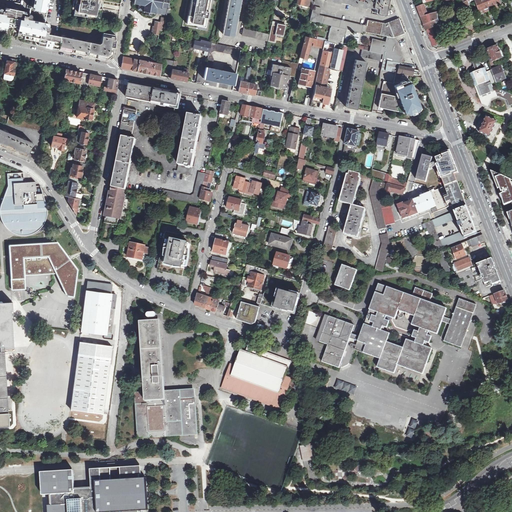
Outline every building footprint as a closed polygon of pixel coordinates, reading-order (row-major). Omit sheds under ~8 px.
[(34,0),(32,8),(44,11),(46,0),(48,1),(51,1),(51,0),(34,0)] [(76,0),(74,15),(97,19),(100,0),(76,0)] [(133,0),(134,2),(133,2),(133,3),(133,4),(134,4),(134,3),(139,4),(138,10),(143,11),(146,12),(146,15),(151,16),(152,13),(155,14),(155,13),(166,15),(166,13),(168,2),(168,0),(133,0)] [(190,0),(186,23),(205,27),(209,0),(190,0)] [(228,0),(222,34),(234,36),(240,0),(228,0)] [(373,0),(372,8),(375,8),(374,12),(385,15),(387,2),(387,0),(373,0)] [(486,0),(479,0),(475,2),(480,12),(483,11),(484,13),(487,12),(489,16),(493,15),(491,11),(490,7),(486,0)] [(486,0),(490,7),(491,11),(498,7),(497,5),(500,4),(498,0),(486,0)] [(421,17),(437,12),(437,9),(436,9),(427,12),(426,10),(424,5),(418,8),(421,17)] [(314,6),(310,21),(331,26),(346,29),(363,33),(363,31),(362,31),(363,25),(319,15),(321,8),(314,6)] [(47,38),(48,30),(50,30),(51,27),(49,27),(49,24),(49,23),(48,23),(47,23),(46,23),(45,24),(45,26),(41,25),(42,23),(41,23),(41,22),(31,19),(32,16),(32,15),(31,14),(30,14),(29,14),(28,14),(28,15),(28,16),(26,15),(25,18),(22,18),(22,14),(12,11),(12,12),(11,12),(10,13),(10,14),(9,14),(9,15),(8,15),(4,14),(5,11),(2,11),(3,10),(2,9),(2,8),(1,8),(0,7),(0,34),(1,30),(2,30),(4,29),(5,28),(6,23),(7,20),(20,23),(20,26),(17,38),(21,38),(20,41),(45,46),(47,38)] [(26,15),(26,13),(23,12),(23,11),(9,8),(8,9),(5,9),(5,11),(4,14),(8,15),(9,15),(9,14),(10,14),(10,13),(11,12),(12,12),(12,11),(22,14),(22,18),(25,18),(26,15)] [(437,12),(421,17),(424,25),(424,26),(426,29),(426,30),(428,29),(429,31),(430,30),(431,35),(436,33),(434,27),(436,26),(444,25),(444,20),(444,18),(440,18),(440,19),(438,20),(437,18),(439,17),(439,16),(439,12),(438,12),(437,12)] [(165,19),(161,18),(160,23),(155,22),(155,27),(153,27),(152,34),(159,35),(160,30),(164,31),(165,30),(166,19),(165,19)] [(385,23),(368,20),(367,25),(365,32),(387,36),(394,37),(404,33),(403,31),(399,19),(398,18),(385,23)] [(61,28),(96,33),(97,26),(62,21),(61,28)] [(284,37),(286,25),(272,22),(268,41),(275,42),(276,36),(284,37)] [(269,34),(245,29),(246,25),(244,25),(242,35),(268,41),(269,34)] [(331,26),(328,42),(341,45),(342,37),(344,37),(346,29),(331,26)] [(428,29),(426,30),(427,31),(430,40),(433,46),(440,43),(436,33),(431,35),(430,30),(429,31),(428,29)] [(52,47),(55,35),(49,34),(50,30),(48,30),(47,38),(45,46),(47,46),(52,47)] [(164,36),(173,38),(178,39),(185,41),(186,37),(164,31),(164,36)] [(59,49),(107,59),(112,55),(116,35),(103,33),(101,42),(100,44),(60,36),(59,49)] [(59,49),(60,36),(55,35),(52,47),(59,49)] [(394,37),(387,36),(386,42),(373,39),(370,51),(382,54),(382,59),(383,59),(387,60),(399,62),(401,63),(403,62),(394,37)] [(302,57),(307,59),(311,43),(312,38),(305,37),(299,57),(302,57)] [(315,39),(314,43),(313,46),(323,49),(325,41),(315,39)] [(209,51),(210,43),(201,40),(201,42),(200,42),(194,40),(193,47),(209,51)] [(328,42),(325,41),(323,49),(315,85),(326,87),(330,68),(342,71),(347,53),(348,46),(341,45),(328,42)] [(206,67),(212,69),(214,59),(211,53),(214,51),(235,55),(236,48),(210,43),(209,51),(206,67)] [(355,48),(348,46),(347,53),(353,55),(355,48)] [(488,50),(492,61),(492,62),(502,58),(497,46),(488,50)] [(370,51),(362,50),(361,56),(383,62),(383,59),(382,59),(382,54),(370,51)] [(157,64),(154,63),(152,63),(123,57),(121,68),(146,73),(158,75),(158,72),(159,70),(161,70),(162,62),(159,61),(159,64),(157,64)] [(354,59),(345,107),(356,109),(366,61),(354,59)] [(5,69),(3,79),(8,80),(9,80),(11,80),(12,80),(12,79),(13,79),(13,78),(16,62),(7,60),(5,69)] [(172,69),(174,61),(165,60),(164,68),(172,69)] [(399,62),(387,60),(385,70),(396,72),(397,72),(398,66),(399,62)] [(474,65),(470,74),(471,76),(475,86),(476,90),(482,105),(486,106),(488,107),(490,103),(492,99),(499,97),(507,100),(509,106),(511,105),(511,94),(499,89),(494,91),(491,84),(496,82),(496,83),(506,79),(501,65),(491,69),(491,70),(487,72),(485,68),(482,69),(481,65),(479,60),(473,63),(474,65)] [(188,73),(189,70),(185,69),(184,72),(175,70),(177,62),(174,61),(172,69),(170,78),(186,81),(188,73)] [(294,77),(296,71),(289,69),(289,67),(273,63),(271,72),(273,72),(273,75),(272,77),(270,86),(284,88),(286,80),(287,78),(287,75),(289,76),(294,77)] [(398,66),(397,72),(407,74),(411,75),(411,74),(412,69),(398,66)] [(203,78),(234,84),(236,73),(231,73),(224,71),(212,69),(206,67),(205,71),(203,78)] [(302,68),(299,83),(311,85),(314,71),(302,68)] [(66,69),(64,80),(80,83),(82,73),(66,69)] [(202,84),(203,78),(205,71),(199,70),(196,83),(202,84)] [(396,72),(393,83),(384,81),(378,107),(410,113),(410,112),(415,110),(416,111),(420,106),(414,92),(413,93),(412,89),(411,87),(411,85),(409,79),(407,79),(408,76),(407,74),(397,72),(396,72)] [(78,94),(86,96),(88,83),(90,74),(87,74),(84,73),(82,73),(80,83),(78,94)] [(88,83),(101,86),(103,77),(90,74),(88,83)] [(107,87),(116,89),(118,82),(118,81),(118,80),(109,78),(108,81),(107,87)] [(240,81),(240,82),(238,92),(245,93),(246,93),(249,83),(240,81)] [(246,93),(255,95),(257,85),(257,84),(249,83),(246,93)] [(155,89),(130,84),(127,98),(152,103),(155,89)] [(312,100),(327,103),(331,88),(326,87),(315,85),(312,100)] [(160,104),(167,105),(169,106),(178,108),(181,95),(155,89),(152,103),(158,104),(160,104)] [(80,99),(76,117),(91,120),(94,103),(80,99)] [(223,103),(221,114),(227,115),(230,103),(223,101),(223,103)] [(241,115),(244,116),(254,118),(256,108),(243,105),(241,115)] [(123,114),(119,135),(122,136),(132,138),(137,110),(125,108),(123,114)] [(256,108),(254,118),(253,121),(253,122),(261,124),(261,123),(264,109),(256,108)] [(264,109),(261,123),(272,125),(281,127),(283,114),(264,109)] [(192,168),(202,117),(189,114),(184,137),(179,165),(192,168)] [(7,124),(44,132),(46,124),(9,116),(7,124)] [(493,120),(486,117),(483,124),(479,132),(482,134),(486,135),(490,137),(491,133),(493,130),(495,126),(497,121),(493,120)] [(322,135),(323,135),(336,138),(338,128),(324,125),(322,135)] [(305,127),(304,136),(313,137),(314,128),(309,127),(305,127)] [(296,131),(296,129),(291,128),(287,146),(291,147),(291,149),(296,150),(299,133),(296,132),(296,131)] [(33,143),(0,129),(0,141),(28,153),(33,143)] [(259,148),(262,149),(264,149),(265,144),(263,144),(265,132),(260,130),(257,143),(257,147),(256,148),(259,148)] [(345,130),(342,147),(355,149),(355,146),(358,147),(361,135),(358,134),(359,132),(345,130)] [(79,131),(76,142),(77,142),(86,144),(88,133),(80,131),(79,131)] [(52,145),(58,147),(58,149),(63,150),(66,138),(61,137),(62,134),(57,133),(57,134),(52,133),(51,139),(53,140),(52,145)] [(378,134),(375,146),(386,149),(386,147),(389,147),(390,143),(392,137),(378,134)] [(112,187),(126,190),(136,139),(132,138),(122,136),(120,147),(115,172),(112,187)] [(420,141),(419,141),(416,140),(415,140),(410,139),(400,137),(399,143),(397,154),(398,154),(407,156),(407,158),(415,160),(416,156),(420,141)] [(242,142),(235,141),(232,150),(237,151),(239,144),(241,145),(242,142)] [(76,145),(74,154),(76,154),(75,159),(76,159),(83,161),(86,147),(76,145)] [(354,155),(355,149),(342,147),(340,152),(354,155)] [(438,163),(433,165),(438,178),(457,170),(455,163),(453,158),(450,150),(442,153),(443,158),(442,158),(441,156),(435,158),(436,161),(438,163)] [(424,179),(430,158),(422,156),(420,163),(422,163),(418,178),(424,179)] [(297,168),(303,170),(305,161),(299,160),(297,168)] [(71,168),(70,175),(75,176),(80,177),(82,167),(82,166),(76,164),(74,164),(73,168),(71,168)] [(192,168),(179,165),(178,171),(177,172),(191,175),(192,168)] [(333,175),(335,169),(322,166),(320,171),(333,175)] [(318,180),(320,172),(309,169),(305,181),(312,183),(313,180),(315,180),(316,179),(318,180)] [(371,177),(385,181),(387,174),(372,170),(371,177)] [(438,178),(442,188),(458,182),(461,180),(459,175),(457,170),(438,178)] [(199,204),(200,199),(202,191),(203,187),(204,181),(206,175),(206,174),(199,172),(195,193),(191,195),(163,190),(162,197),(166,197),(199,204)] [(354,176),(353,180),(350,191),(346,206),(358,210),(359,210),(368,180),(360,178),(354,176)] [(505,197),(502,198),(504,205),(511,203),(511,202),(511,183),(511,184),(510,180),(500,176),(496,178),(499,187),(497,187),(500,195),(503,193),(505,197)] [(67,188),(65,196),(66,196),(69,197),(74,198),(76,188),(77,183),(75,183),(76,179),(74,179),(69,177),(67,188)] [(240,178),(237,177),(234,188),(240,190),(239,192),(243,193),(252,195),(253,193),(260,195),(263,184),(260,183),(260,184),(257,183),(257,182),(253,181),(253,185),(245,183),(246,179),(243,178),(243,179),(240,179),(240,178)] [(374,179),(370,192),(379,229),(387,228),(386,226),(381,204),(378,192),(381,182),(381,181),(374,179)] [(407,188),(408,183),(391,179),(390,183),(407,188)] [(23,182),(13,183),(13,184),(8,184),(8,186),(4,196),(1,204),(0,212),(1,219),(6,227),(11,231),(18,234),(26,235),(35,232),(39,229),(41,227),(44,222),(47,212),(47,206),(43,196),(41,186),(36,186),(35,181),(23,182)] [(405,188),(381,182),(378,192),(385,194),(385,195),(390,196),(391,191),(396,192),(404,194),(405,188)] [(442,188),(432,192),(428,193),(419,197),(420,198),(404,204),(403,203),(398,205),(403,219),(436,206),(437,207),(431,209),(433,213),(452,206),(454,211),(455,211),(467,206),(465,201),(463,195),(461,191),(458,182),(442,188)] [(126,190),(112,187),(110,196),(112,196),(111,198),(111,200),(110,200),(109,205),(108,205),(106,216),(106,217),(105,219),(105,223),(118,225),(119,221),(119,219),(120,215),(121,216),(125,199),(124,199),(126,190)] [(281,193),(277,191),(274,201),(276,202),(275,207),(282,209),(283,204),(285,205),(286,205),(289,195),(291,196),(292,191),(284,188),(283,194),(281,193)] [(200,199),(204,200),(211,202),(212,193),(209,193),(202,191),(200,199)] [(318,206),(321,196),(320,196),(315,194),(308,192),(305,205),(309,206),(310,204),(318,206)] [(76,214),(76,212),(77,205),(79,199),(76,198),(74,198),(69,197),(68,201),(76,214)] [(238,211),(240,211),(242,201),(241,200),(230,197),(227,208),(238,211)] [(386,226),(395,223),(390,202),(381,204),(386,226)] [(455,211),(458,218),(459,223),(458,223),(460,227),(461,227),(463,232),(465,238),(477,233),(472,219),(467,206),(455,211)] [(199,215),(201,210),(191,208),(187,222),(197,224),(199,215)] [(354,223),(349,239),(364,242),(372,213),(359,210),(358,210),(355,219),(354,223)] [(425,223),(435,249),(435,250),(466,239),(465,238),(463,232),(440,240),(435,228),(458,218),(455,211),(454,211),(425,223)] [(319,225),(321,220),(305,215),(303,221),(309,222),(319,225)] [(236,223),(233,233),(248,237),(250,227),(242,224),(243,222),(238,221),(238,223),(236,223)] [(309,222),(303,221),(301,227),(300,227),(298,233),(310,236),(313,226),(309,225),(308,225),(309,222)] [(246,245),(251,246),(256,226),(252,225),(249,235),(251,235),(250,240),(248,239),(246,245)] [(65,226),(56,232),(58,234),(67,228),(65,226)] [(323,251),(335,255),(336,249),(332,248),(337,231),(336,231),(337,228),(333,227),(330,226),(329,226),(329,227),(328,231),(328,232),(328,233),(326,238),(326,240),(325,244),(323,250),(323,251)] [(165,241),(159,270),(191,277),(198,248),(199,240),(167,233),(165,241)] [(376,269),(383,272),(386,261),(390,243),(389,237),(388,233),(381,235),(383,244),(376,269)] [(273,234),(270,244),(281,248),(289,250),(292,240),(284,237),(273,234)] [(461,243),(466,254),(468,253),(466,249),(479,243),(480,245),(486,243),(483,235),(461,243)] [(214,252),(227,255),(230,243),(217,239),(214,252)] [(25,270),(56,268),(61,276),(65,284),(74,279),(75,270),(67,262),(65,262),(63,258),(64,257),(57,242),(46,242),(46,244),(44,244),(44,243),(9,245),(11,290),(26,290),(25,276),(25,270)] [(61,276),(56,268),(25,270),(25,276),(53,274),(67,296),(74,297),(78,269),(57,242),(64,257),(63,258),(65,262),(67,262),(75,270),(74,279),(65,284),(61,276)] [(131,243),(128,257),(143,260),(144,253),(148,254),(149,248),(145,247),(145,246),(131,243)] [(461,243),(452,247),(457,259),(466,255),(466,254),(461,243)] [(442,251),(441,251),(437,253),(445,274),(450,272),(442,251)] [(290,257),(278,253),(274,265),(287,269),(290,257)] [(411,261),(414,268),(418,266),(420,270),(424,269),(426,268),(422,258),(417,260),(415,258),(410,260),(411,261)] [(499,276),(492,258),(472,266),(458,272),(454,273),(457,284),(463,286),(465,285),(466,288),(466,289),(470,291),(471,289),(478,286),(476,282),(483,279),(486,287),(501,281),(499,276)] [(472,266),(469,258),(455,264),(458,272),(472,266)] [(216,266),(214,272),(229,275),(230,270),(227,269),(228,264),(212,260),(212,261),(211,264),(211,265),(216,266)] [(270,271),(247,265),(240,292),(244,293),(245,289),(249,286),(253,273),(265,276),(264,278),(268,279),(270,271)] [(341,266),(336,286),(350,290),(356,270),(341,266)] [(259,297),(257,303),(289,312),(289,311),(295,312),(304,281),(270,271),(268,279),(262,298),(259,297)] [(249,286),(261,290),(264,278),(265,276),(253,273),(249,286)] [(112,284),(88,282),(82,331),(105,334),(105,336),(111,337),(115,302),(119,302),(120,295),(110,294),(111,291),(111,286),(112,284)] [(429,331),(437,334),(442,322),(444,317),(447,308),(430,302),(433,294),(416,288),(413,296),(379,284),(369,310),(378,312),(376,316),(372,315),(370,322),(374,323),(372,328),(364,324),(359,336),(358,341),(355,350),(380,359),(377,367),(394,373),(397,365),(423,374),(432,348),(424,346),(425,342),(429,343),(432,336),(427,335),(429,331)] [(214,287),(205,285),(206,291),(208,293),(212,294),(214,287)] [(508,300),(504,290),(494,294),(495,296),(498,304),(501,303),(507,305),(507,302),(509,302),(508,300)] [(200,294),(198,294),(195,305),(197,306),(198,306),(204,308),(205,309),(216,312),(219,305),(220,302),(200,294)] [(452,320),(450,324),(444,341),(461,347),(464,340),(468,330),(470,324),(477,305),(459,299),(452,320)] [(232,318),(237,301),(233,300),(232,301),(231,304),(224,302),(222,306),(219,305),(216,312),(217,313),(218,313),(223,315),(227,316),(228,316),(229,317),(232,318)] [(0,354),(4,354),(4,348),(13,347),(11,310),(13,310),(12,301),(0,302),(0,354)] [(260,307),(242,302),(237,320),(252,325),(255,323),(260,307)] [(352,334),(355,326),(329,316),(328,318),(326,322),(321,337),(319,342),(328,345),(322,362),(339,368),(340,365),(341,363),(347,347),(350,338),(352,334)] [(321,337),(326,322),(328,318),(326,317),(325,318),(323,323),(319,336),(321,337)] [(138,438),(198,435),(195,397),(185,398),(184,395),(171,396),(170,390),(163,390),(163,386),(159,320),(142,321),(146,379),(145,381),(146,383),(146,392),(135,392),(138,438)] [(80,353),(72,412),(106,416),(115,348),(78,343),(78,346),(81,346),(81,351),(80,353)] [(249,347),(246,353),(288,368),(290,362),(249,347)] [(222,387),(223,387),(256,399),(258,394),(264,396),(263,399),(262,401),(281,408),(291,378),(285,376),(288,368),(246,353),(240,351),(235,365),(232,375),(231,374),(230,377),(226,375),(222,387)] [(0,425),(8,425),(4,354),(0,354),(0,425)] [(231,363),(230,363),(226,375),(230,377),(231,374),(232,375),(235,365),(231,363)] [(354,395),(357,386),(338,380),(335,389),(354,395)] [(412,419),(406,437),(412,439),(419,421),(412,419)] [(313,443),(301,446),(303,461),(313,459),(311,450),(314,449),(313,443)] [(52,471),(41,472),(43,495),(51,494),(52,500),(52,505),(49,505),(49,511),(142,511),(143,511),(147,510),(145,478),(140,478),(140,477),(140,475),(142,474),(141,468),(104,470),(90,471),(92,489),(91,489),(91,488),(83,489),(75,489),(75,490),(74,472),(65,472),(64,471),(52,471)]
